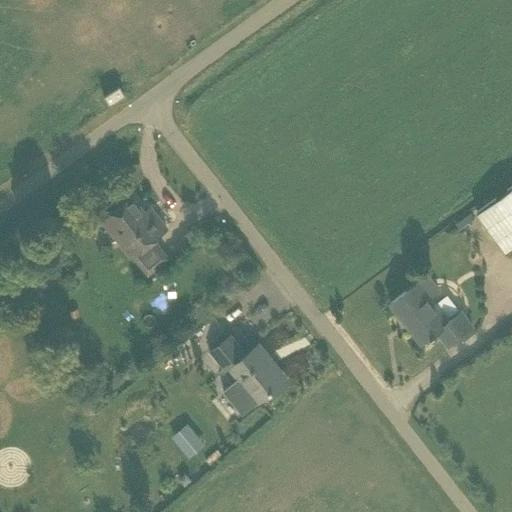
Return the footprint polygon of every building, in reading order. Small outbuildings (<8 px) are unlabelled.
[(103,95),(108,104),(124,94),(118,85),(103,95)] [(511,185),(477,210),(507,251),(511,247),(511,185)] [(154,238),(167,228),(157,216),(152,220),(132,196),(103,219),(132,255),(133,255),(148,274),(169,257),(154,238)] [(48,284),(36,268),(16,284),(27,299),(48,284)] [(462,308),(447,319),(430,296),(439,289),(427,274),(391,302),(421,342),(436,331),(448,347),(475,326),(462,308)] [(245,353),(230,335),(211,350),(227,370),(231,367),(258,401),(285,380),(267,358),(270,356),(259,342),(245,353)] [(172,434),(190,456),(207,442),(189,420),(172,434)]
